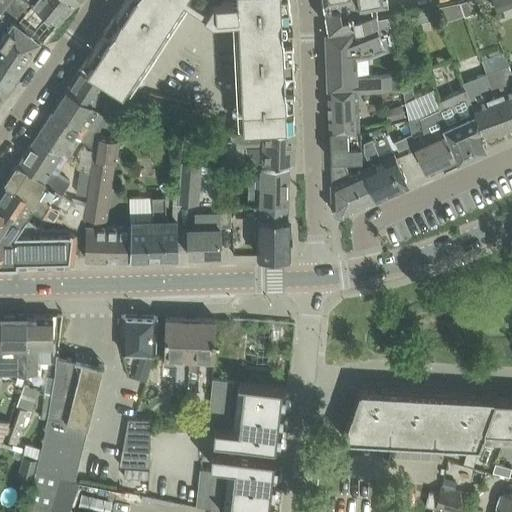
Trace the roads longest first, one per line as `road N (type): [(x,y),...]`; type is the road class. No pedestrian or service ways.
road 1 (tertiary): [(0,289),(314,278)]
road 2 (residential): [(314,278),(305,0)]
road 3 (residential): [(511,375),(304,372)]
road 4 (tertiary): [(314,278),(445,249),(511,219)]
road 5 (residential): [(98,0),(0,143)]
road 6 (residential): [(296,455),(177,438)]
